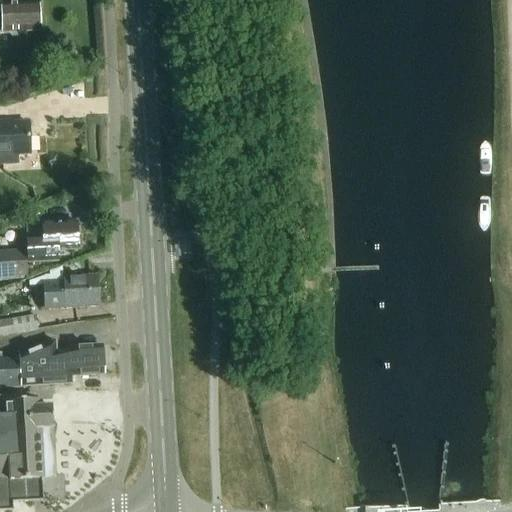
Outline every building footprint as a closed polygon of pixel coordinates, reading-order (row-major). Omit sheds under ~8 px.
[(0,0),(0,34),(7,34),(7,38),(23,38),(23,32),(36,32),(35,25),(39,25),(39,18),(33,19),(33,6),(16,7),(16,0),(0,0)] [(0,166),(18,166),(17,156),(30,155),(29,123),(0,124),(0,166)] [(28,252),(0,253),(0,282),(27,281),(26,265),(61,263),(61,251),(78,250),(77,238),(80,235),(80,228),(77,226),(76,223),(44,225),(45,239),(27,240),(28,252)] [(44,308),(65,307),(65,310),(99,308),(98,276),(64,278),(64,284),(43,285),(44,308)] [(0,337),(38,331),(35,316),(0,322),(0,337)] [(54,342),(16,358),(0,359),(0,389),(70,386),(70,377),(104,375),(102,345),(72,347),(73,350),(55,354),(54,342)] [(41,502),(40,477),(49,477),(47,427),(53,427),(52,406),(41,406),(40,400),(11,402),(12,420),(0,420),(0,511),(11,511),(11,503),(41,502)]
